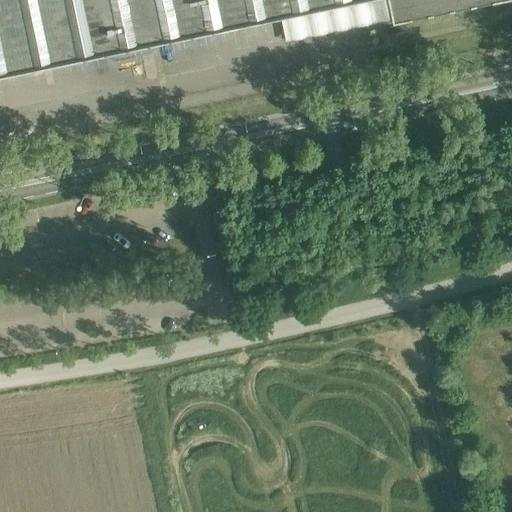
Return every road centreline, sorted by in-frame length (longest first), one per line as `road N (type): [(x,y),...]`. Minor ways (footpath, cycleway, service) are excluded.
road 1 (tertiary): [(0,193),(511,83)]
road 2 (unclassified): [(0,372),(260,336),(511,271)]
